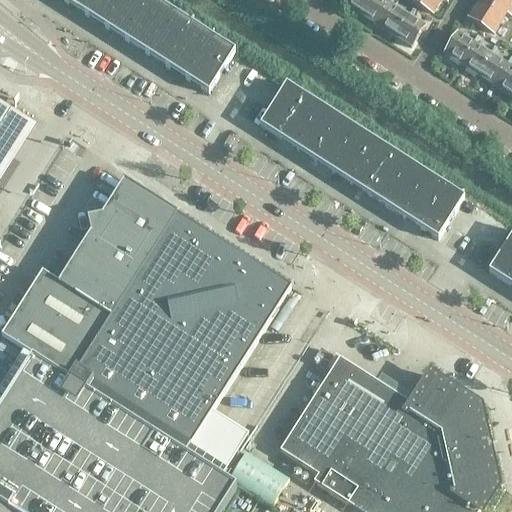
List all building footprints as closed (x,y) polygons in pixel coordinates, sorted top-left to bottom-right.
[(86,18),(97,0),(68,0),(65,5),(86,18)] [(106,31),(125,0),(97,0),(86,18),(106,31)] [(127,44),(153,2),(149,0),(125,0),(106,31),(127,44)] [(361,18),(372,0),(348,0),(344,7),(361,18)] [(377,29),(390,9),(377,0),(372,0),(361,18),(377,29)] [(407,0),(433,16),(442,0),(407,0)] [(511,9),(511,6),(511,0),(480,0),(479,3),(504,20),(506,16),(511,19),(511,9)] [(147,57),(173,16),(153,2),(127,44),(147,57)] [(504,20),(479,3),(468,20),(494,36),(504,20)] [(394,40),(407,20),(390,9),(377,29),(394,40)] [(167,70),(194,29),(173,16),(147,57),(167,70)] [(411,51),(424,30),(407,20),(394,40),(411,51)] [(188,83),(214,42),(194,29),(167,70),(188,83)] [(461,67),(475,47),(458,36),(445,57),(461,67)] [(208,96),(235,55),(214,42),(188,83),(208,96)] [(478,78),(491,58),(475,47),(461,67),(478,78)] [(495,89),(508,69),(491,58),(478,78),(495,89)] [(511,99),(511,71),(508,69),(495,89),(511,99)] [(291,120),(304,99),(286,87),(273,108),(291,120)] [(0,183),(27,139),(37,122),(0,99),(0,183)] [(296,152),(322,110),(304,99),(291,120),(278,140),(296,152)] [(278,140),(291,120),(273,108),(260,129),(278,140)] [(314,163),(340,122),(322,110),(296,152),(314,163)] [(331,174),(357,133),(340,122),(314,163),(331,174)] [(349,186),(375,144),(357,133),(331,174),(349,186)] [(367,197),(393,156),(375,144),(349,186),(367,197)] [(384,208),(410,167),(393,156),(367,197),(384,208)] [(402,220),(428,178),(410,167),(384,208),(402,220)] [(433,210),(446,189),(428,178),(402,220),(420,231),(433,210)] [(76,377),(177,218),(175,217),(172,221),(165,216),(167,212),(124,184),(102,219),(87,222),(91,236),(59,286),(42,275),(2,339),(33,359),(45,367),(40,374),(64,389),(69,381),(71,383),(75,376),(76,377)] [(451,222),(464,201),(446,189),(433,210),(451,222)] [(438,243),(451,222),(433,210),(420,231),(438,243)] [(190,450),(291,292),(292,291),(177,218),(76,377),(190,450)] [(511,260),(511,237),(502,254),(511,260)] [(507,286),(511,277),(511,260),(502,254),(488,274),(507,286)] [(324,372),(332,359),(321,352),(313,364),(324,372)] [(45,367),(33,359),(0,408),(0,511),(223,511),(244,481),(190,450),(76,377),(75,376),(71,383),(69,381),(64,389),(40,374),(45,367)] [(482,511),(496,490),(489,456),(479,411),(426,377),(425,378),(429,381),(412,408),(382,389),(339,362),(280,455),(318,479),(314,486),(355,511),(482,511)] [(409,402),(413,396),(386,378),(382,384),(409,402)]
